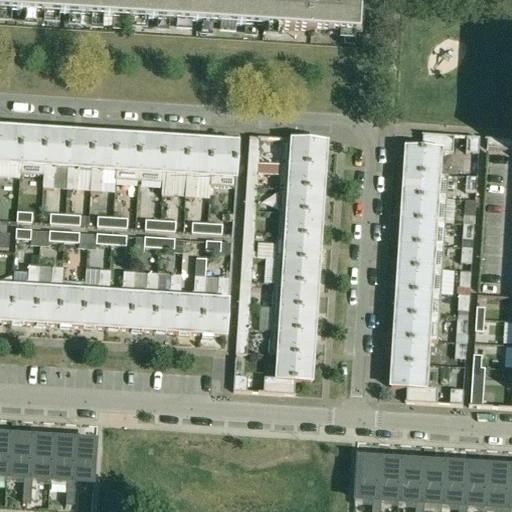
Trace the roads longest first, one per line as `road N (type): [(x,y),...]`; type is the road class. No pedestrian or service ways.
road 1 (residential): [(0,100),(366,128),(354,419)]
road 2 (residential): [(0,397),(354,419)]
road 3 (residential): [(354,419),(511,428)]
